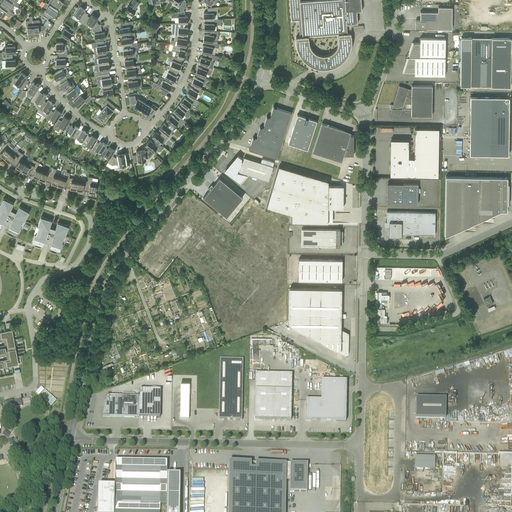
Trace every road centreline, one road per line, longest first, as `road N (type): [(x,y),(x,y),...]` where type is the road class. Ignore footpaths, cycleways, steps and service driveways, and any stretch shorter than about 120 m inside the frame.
road 1 (tertiary): [(77,402),(107,278),(256,80)]
road 2 (residential): [(0,394),(36,381),(28,302),(41,281),(79,259),(90,233),(78,207),(27,194),(0,176)]
road 3 (residential): [(70,438),(360,446)]
road 4 (residential): [(361,388),(387,390),(397,400),(389,494),(364,491),(360,446)]
road 5 (residential): [(511,222),(440,255),(364,254)]
road 6 (residential): [(142,126),(155,121),(187,73),(193,0)]
road 7 (residential): [(364,254),(367,113)]
road 8 (residential): [(361,388),(364,254)]
road 9 (residential): [(125,114),(111,18),(84,0)]
road 10 (unknown): [(291,84),(345,63),(370,22),(392,25)]
